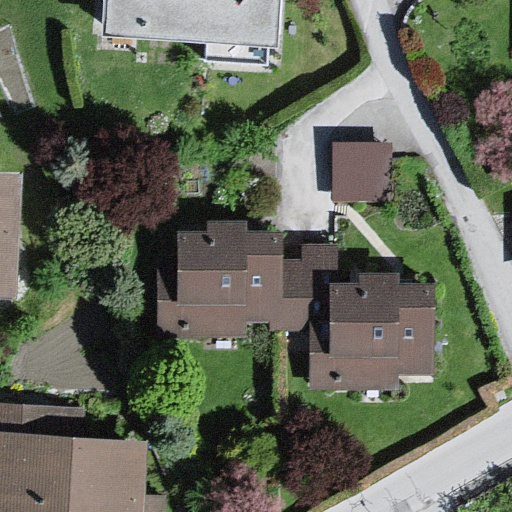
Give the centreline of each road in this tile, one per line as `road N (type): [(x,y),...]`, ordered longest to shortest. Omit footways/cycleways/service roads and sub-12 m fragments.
road 1 (residential): [(370,5),(425,153),(511,325)]
road 2 (residential): [(511,428),(357,511)]
